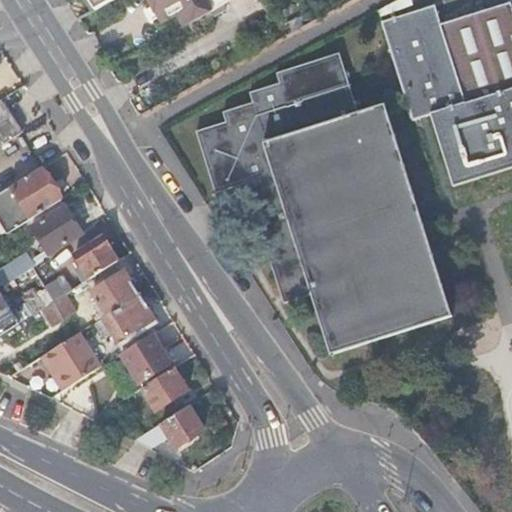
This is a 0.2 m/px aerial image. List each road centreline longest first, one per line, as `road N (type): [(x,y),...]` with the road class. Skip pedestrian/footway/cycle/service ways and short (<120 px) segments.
road 1 (secondary): [(22,0),(176,247)]
road 2 (secondary): [(340,459),(176,247)]
road 3 (secondary): [(176,247),(268,418),(274,486)]
road 4 (primary): [(153,511),(0,436)]
road 5 (residential): [(446,511),(388,464),(340,459)]
